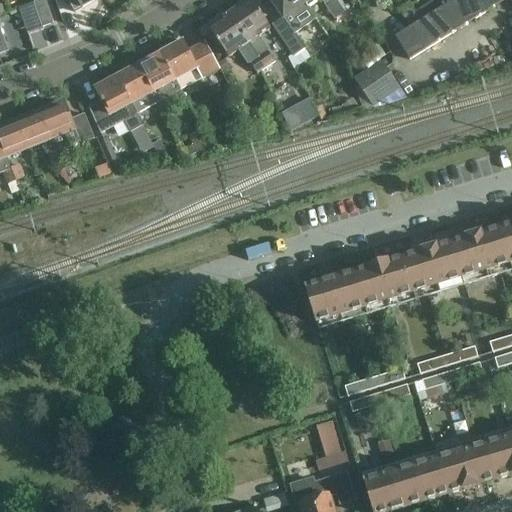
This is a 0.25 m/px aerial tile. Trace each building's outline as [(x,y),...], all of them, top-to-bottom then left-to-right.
[(42,30),(54,26),(45,0),(33,5),(42,30)] [(66,0),(74,15),(83,10),(83,9),(99,0),(66,0)] [(301,0),(269,0),(283,19),(272,27),(293,58),(294,57),(300,67),(311,59),(305,50),(306,49),(295,34),(316,20),(308,9),(301,0)] [(340,0),(301,0),(308,9),(320,0),(335,21),(348,12),(340,0)] [(487,13),(479,0),(458,0),(435,15),(448,37),(487,13)] [(508,0),(479,0),(487,13),(508,0)] [(259,38),(270,31),(251,1),(248,3),(245,2),(239,5),(239,9),(230,16),(266,70),(276,64),(268,52),(259,38)] [(448,37),(435,15),(416,27),(430,49),(448,37)] [(258,76),(266,70),(230,16),(221,21),(217,20),(212,23),(212,27),(209,29),(229,59),(238,52),(248,66),(250,65),(258,76)] [(430,49),(416,27),(396,40),(409,62),(430,49)] [(0,28),(0,56),(9,54),(0,28)] [(181,93),(220,71),(218,66),(205,42),(187,51),(183,44),(173,50),(171,48),(161,53),(163,55),(161,56),(181,93)] [(159,104),(181,93),(161,56),(151,62),(150,59),(140,65),(141,67),(139,68),(159,104)] [(218,66),(220,71),(222,74),(230,69),(225,61),(218,66)] [(356,90),(362,113),(399,102),(393,95),(400,90),(381,62),(354,80),(358,89),(356,90)] [(138,116),(159,104),(139,68),(129,73),(128,71),(118,76),(119,78),(118,79),(138,116)] [(138,116),(118,79),(108,84),(107,82),(96,88),(97,90),(95,91),(102,103),(89,110),(101,135),(125,123),(142,156),(154,149),(152,146),(138,116)] [(352,100),(340,109),(346,117),(358,108),(352,100)] [(84,116),(71,121),(65,106),(53,110),(52,107),(43,111),(44,114),(41,115),(57,153),(80,144),(83,145),(94,141),(84,116)] [(19,124),(29,150),(40,145),(45,157),(47,157),(52,169),(61,165),(56,153),(57,153),(41,115),(19,124)] [(0,143),(6,159),(29,150),(19,124),(8,128),(6,125),(0,127),(0,143)] [(209,155),(203,138),(185,145),(191,162),(209,155)] [(211,155),(223,152),(220,141),(208,145),(211,155)] [(154,149),(161,165),(169,161),(160,142),(152,146),(154,149)] [(11,169),(6,159),(0,143),(0,176),(3,175),(7,187),(16,183),(12,172),(11,169)] [(12,172),(16,183),(19,190),(28,187),(19,166),(11,169),(12,172)] [(95,171),(99,182),(113,177),(108,166),(95,171)] [(511,266),(511,226),(482,236),(452,245),(463,281),(511,266)] [(463,281),(452,245),(378,267),(389,304),(463,281)] [(389,304),(378,267),(305,290),(316,326),(389,304)] [(511,336),(501,340),(505,351),(511,348),(511,336)] [(493,354),(505,351),(501,340),(490,344),(493,354)] [(475,349),(463,352),(466,362),(478,359),(475,349)] [(452,356),(455,366),(466,362),(463,352),(452,356)] [(440,359),(443,370),(455,366),(452,356),(440,359)] [(498,370),(509,367),(506,356),(495,360),(498,370)] [(429,363),(432,373),(443,370),(440,359),(429,363)] [(420,377),(432,373),(429,363),(417,366),(420,377)] [(479,365),(468,368),(471,379),(483,375),(479,365)] [(456,372),(460,382),(471,379),(468,368),(456,372)] [(402,370),(390,374),(394,384),(405,381),(402,370)] [(445,375),(448,386),(460,382),(456,372),(445,375)] [(379,378),(382,388),(394,384),(390,374),(379,378)] [(433,379),(437,389),(448,386),(445,375),(433,379)] [(367,381),(371,392),(382,388),(379,378),(367,381)] [(425,393),(437,389),(433,379),(422,382),(425,393)] [(356,385),(359,395),(371,392),(367,381),(356,385)] [(348,399),(359,395),(356,385),(344,388),(348,399)] [(407,387),(395,390),(398,401),(410,397),(407,387)] [(384,394),(387,404),(398,401),(395,390),(384,394)] [(372,397),(375,408),(387,404),(384,394),(372,397)] [(361,401),(364,411),(375,408),(372,397),(361,401)] [(352,415),(364,411),(361,401),(349,404),(352,415)] [(437,461),(448,497),(511,478),(511,444),(510,439),(437,461)] [(377,445),(381,458),(393,454),(389,441),(377,445)] [(399,511),(448,497),(437,461),(363,484),(372,511),(399,511)] [(297,508),(300,507),(301,511),(332,511),(328,498),(331,497),(327,483),(293,493),(297,508)]
